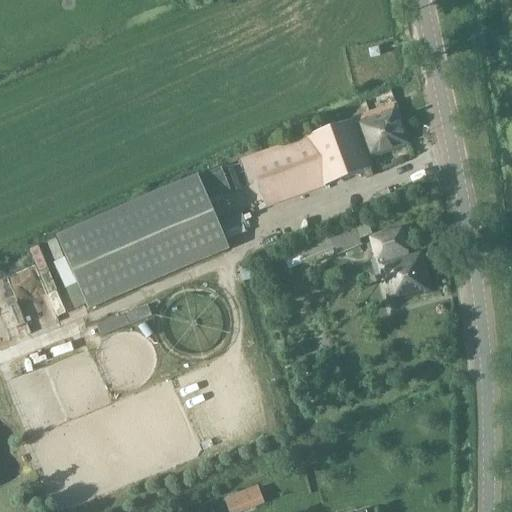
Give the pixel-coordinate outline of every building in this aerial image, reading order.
[(371,59),(381,58),(379,48),(369,50),(371,59)] [(395,105),(355,119),(355,120),(249,158),(266,203),(324,184),(325,186),(371,170),(368,161),(411,145),(399,111),(397,111),(395,105)] [(199,176),(62,235),(93,308),(230,249),(199,176)] [(296,252),(303,269),(335,256),(336,257),(345,253),(347,257),(360,252),(358,248),(361,246),(359,240),(372,235),(366,222),(296,252)] [(389,306),(434,293),(422,252),(411,255),(403,228),(369,238),(374,259),(371,260),(375,277),(382,276),(389,306)] [(270,253),(277,267),(291,260),(284,246),(270,253)] [(9,274),(17,294),(41,285),(33,265),(9,274)] [(16,300),(4,305),(13,330),(25,325),(16,300)] [(121,316),(126,326),(147,317),(143,307),(121,316)]
